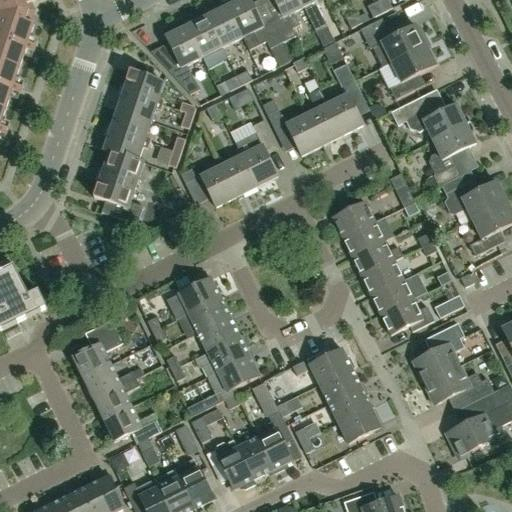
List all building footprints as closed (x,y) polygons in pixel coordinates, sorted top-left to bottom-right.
[(0,0),(0,14),(31,24),(35,12),(32,4),(40,0),(0,0)] [(283,44),(271,20),(262,25),(249,0),(243,0),(228,8),(243,39),(243,40),(249,52),(267,43),(271,50),(283,44)] [(294,14),(304,9),(299,0),(273,0),(281,15),(271,20),(283,44),(296,38),(293,30),(300,27),(294,14)] [(315,4),(323,0),(299,0),(304,9),(323,47),(334,42),(315,4)] [(383,0),(377,3),(383,15),(393,10),(387,0),(383,0)] [(373,19),(383,15),(377,3),(368,8),(373,19)] [(223,50),(243,40),(243,39),(228,8),(207,18),(223,50)] [(35,25),(31,24),(0,14),(0,61),(20,69),(26,51),(34,54),(37,46),(28,44),(35,25)] [(363,25),(359,18),(358,15),(346,20),(351,30),(363,25)] [(202,60),(223,50),(207,18),(187,28),(202,60)] [(382,69),(392,65),(426,48),(416,27),(392,40),(383,21),(361,31),(370,51),(372,50),(382,69)] [(181,70),(202,60),(187,28),(166,38),(181,70)] [(426,48),(392,65),(397,75),(385,81),(390,90),(396,102),(417,91),(412,80),(436,68),(426,48)] [(298,75),(309,69),(304,59),(293,64),(298,75)] [(14,86),(20,69),(0,61),(0,107),(6,110),(12,93),(20,96),(22,88),(14,86)] [(345,97),(348,96),(359,91),(346,66),(333,73),(345,97)] [(237,78),(242,87),(253,82),(248,72),(237,78)] [(124,93),(163,106),(164,101),(160,99),(165,85),(131,73),(124,93)] [(231,93),(242,87),(237,78),(225,83),(231,93)] [(190,96),(200,92),(195,82),(182,88),(190,96)] [(343,138),(327,106),(320,91),(308,97),(316,112),(307,116),(323,148),(343,138)] [(161,111),(163,106),(124,93),(117,112),(152,124),(157,110),(161,111)] [(327,106),(343,138),(364,127),(348,96),(345,97),(327,106)] [(461,116),(457,106),(437,116),(428,113),(421,99),(391,114),(398,128),(406,124),(410,131),(420,134),(427,131),(433,143),(470,124),(467,118),(461,116)] [(286,127),(274,102),(263,107),(275,132),(286,127)] [(180,113),(185,114),(194,117),(196,111),(194,108),(182,104),(180,113)] [(212,122),(222,117),(216,106),(206,111),(212,122)] [(1,127),(6,110),(0,107),(0,135),(6,137),(9,130),(1,127)] [(147,138),(152,124),(117,112),(111,132),(150,145),(151,140),(147,138)] [(190,131),(194,117),(185,114),(181,128),(190,131)] [(323,148),(307,116),(286,127),(302,158),(323,148)] [(242,158),(258,189),(278,179),(264,149),(274,144),(264,122),(253,128),(256,136),(246,141),(236,146),(241,158),(242,158)] [(433,143),(444,162),(476,146),(471,136),(473,131),(470,124),(433,143)] [(148,150),(150,145),(111,132),(104,152),(109,153),(139,163),(143,149),(148,150)] [(186,142),(177,139),(173,153),(181,156),(186,142)] [(144,164),(139,163),(109,153),(102,176),(137,188),(144,164)] [(176,170),(181,156),(173,153),(168,167),(176,170)] [(237,199),(258,189),(242,158),(241,158),(221,168),(237,199)] [(435,177),(433,178),(439,189),(441,188),(461,178),(456,167),(435,177)] [(237,199),(221,168),(201,178),(204,186),(216,210),(237,199)] [(204,186),(201,178),(197,180),(192,170),(180,176),(189,194),(204,186)] [(472,221),(507,204),(497,184),(481,192),(471,173),(461,178),(441,188),(447,200),(444,204),(450,216),(455,216),(467,210),(472,221)] [(94,199),(105,203),(101,214),(137,226),(144,208),(131,204),(137,188),(102,176),(94,199)] [(401,176),(390,181),(404,210),(415,205),(401,176)] [(167,198),(189,205),(181,190),(179,191),(170,188),(167,198)] [(191,211),(189,205),(167,198),(164,208),(173,211),(177,218),(191,211)] [(343,240),(375,224),(365,204),(333,220),(343,240)] [(511,214),(507,204),(472,221),(482,241),(471,247),(476,258),(498,247),(492,236),(511,226),(511,214)] [(419,213),(415,205),(404,210),(409,219),(419,213)] [(352,260),(385,244),(375,224),(343,240),(352,260)] [(422,249),(433,244),(429,235),(418,241),(422,249)] [(362,279),(394,263),(403,258),(398,249),(390,253),(385,244),(352,260),(362,279)] [(433,244),(422,249),(427,258),(438,253),(433,244)] [(372,298),(404,282),(394,263),(362,279),(372,298)] [(29,297),(14,267),(0,273),(0,332),(47,309),(38,292),(29,297)] [(442,288),(453,283),(448,273),(437,279),(442,288)] [(465,289),(474,285),(470,276),(461,280),(465,289)] [(189,316),(221,300),(211,280),(167,302),(176,322),(188,316),(189,316)] [(381,318),(414,302),(404,282),(372,298),(381,318)] [(440,320),(465,308),(459,297),(434,309),(440,320)] [(198,336),(231,319),(221,300),(189,316),(198,336)] [(414,302),(381,318),(391,338),(410,328),(413,334),(435,324),(427,308),(419,312),(414,302)] [(153,334),(162,330),(156,319),(147,323),(153,334)] [(240,339),(240,338),(231,319),(198,336),(208,355),(240,339)] [(83,381),(112,367),(105,354),(123,345),(112,322),(86,335),(93,350),(72,360),(83,381)] [(511,325),(502,331),(511,349),(511,360),(504,364),(511,379),(511,325)] [(424,385),(460,368),(454,355),(464,350),(460,341),(464,339),(458,326),(439,335),(445,348),(413,364),(424,385)] [(162,330),(153,334),(158,345),(167,340),(162,330)] [(256,348),(268,345),(265,332),(253,335),(256,348)] [(207,379),(250,358),(246,350),(249,349),(249,347),(244,336),(240,338),(240,339),(208,355),(195,361),(199,370),(202,369),(207,379)] [(320,387),(352,371),(355,369),(350,358),(348,358),(346,358),(342,351),(331,356),(328,351),(307,361),(320,387)] [(172,373),(181,368),(176,357),(166,362),(172,373)] [(225,402),(222,397),(260,378),(250,358),(207,379),(215,396),(202,402),(207,411),(224,403),(225,402)] [(303,364),(295,367),(292,369),(297,378),(308,373),(303,364)] [(93,402),(136,381),(133,373),(118,380),(112,367),(83,381),(93,402)] [(181,368),(172,373),(177,384),(186,379),(181,368)] [(494,394),(488,381),(481,384),(477,375),(466,380),(460,368),(424,385),(435,407),(463,393),(469,406),(476,403),(494,394)] [(329,406),(362,390),(352,371),(320,387),(329,406)] [(104,423),(132,409),(125,395),(140,388),(136,381),(93,402),(104,423)] [(494,394),(476,403),(483,417),(448,434),(460,458),(496,441),(496,440),(505,435),(501,428),(511,422),(511,391),(510,386),(494,394)] [(339,426),(371,410),(362,390),(329,406),(339,426)] [(235,397),(225,402),(224,403),(229,411),(240,406),(235,397)] [(282,419),(291,414),(286,404),(276,409),(278,413),(282,419)] [(138,446),(148,440),(163,433),(157,422),(142,429),(132,409),(104,423),(114,444),(132,436),(137,446),(138,445),(138,446)] [(371,410),(339,426),(349,446),(381,430),(371,410)] [(282,419),(278,413),(268,418),(270,424),(260,429),(264,436),(257,440),(273,472),(275,476),(285,471),(286,469),(284,467),(293,463),(284,445),(292,440),(282,419)] [(202,444),(213,439),(202,419),(192,424),(202,444)] [(188,458),(199,453),(186,427),(175,432),(188,458)] [(300,445),(310,440),(304,429),(294,433),(300,445)] [(148,440),(138,446),(142,454),(152,449),(148,440)] [(253,482),(254,482),(272,473),(273,472),(257,440),(237,449),(253,482)] [(310,440),(300,445),(306,455),(315,451),(310,440)] [(253,482),(237,449),(234,442),(226,446),(224,445),(217,448),(217,451),(214,452),(234,492),(242,488),(243,490),(245,491),(256,485),(254,482),(253,482)] [(145,459),(124,467),(128,478),(149,470),(145,459)] [(175,472),(194,511),(214,501),(194,461),(174,470),(175,472)] [(170,511),(192,511),(194,511),(175,472),(156,482),(170,511)] [(89,488),(101,511),(121,511),(125,510),(109,478),(89,488)] [(170,511),(156,482),(155,480),(137,489),(135,485),(124,490),(135,511),(170,511)] [(77,511),(101,511),(89,488),(70,497),(77,511)] [(404,511),(399,498),(372,507),(368,496),(344,504),(346,511),(404,511)] [(52,511),(77,511),(70,497),(50,507),(52,511)]
